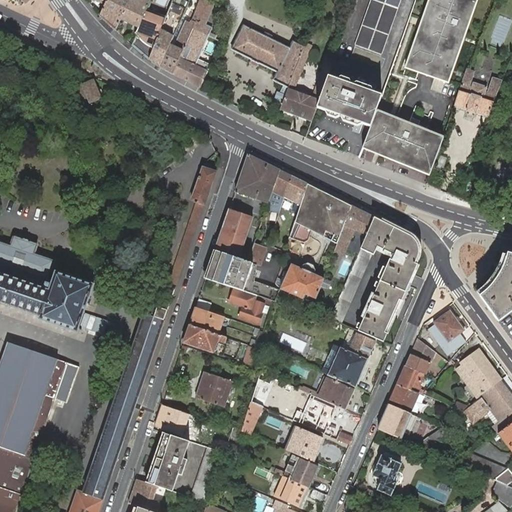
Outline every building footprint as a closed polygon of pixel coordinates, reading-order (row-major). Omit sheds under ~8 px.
[(107,0),(105,4),(100,16),(116,30),(121,19),(130,0),(107,0)] [(130,0),(121,19),(138,28),(141,20),(147,9),(150,1),(147,0),(130,0)] [(160,66),(169,45),(173,37),(189,2),(183,0),(172,0),(161,31),(160,32),(149,59),(160,66)] [(216,2),(211,0),(199,0),(192,19),(192,20),(196,22),(193,28),(209,36),(215,38),(217,36),(210,33),(213,27),(206,24),(216,2)] [(371,0),(356,45),(381,55),(400,0),(371,0)] [(477,0),(429,0),(406,67),(449,82),(477,0)] [(138,33),(132,45),(142,53),(149,59),(160,32),(165,18),(147,9),(141,20),(138,28),(136,32),(138,33)] [(183,52),(193,28),(196,22),(192,20),(192,19),(187,17),(175,45),(176,48),(169,45),(160,66),(173,74),(180,58),(183,52)] [(289,84),(304,47),(293,41),(290,48),(244,25),(232,49),(251,59),(252,59),(252,60),(259,63),(260,63),(277,72),(273,80),(284,85),(280,93),(277,92),(274,102),(282,105),(289,84)] [(208,39),(220,44),(221,41),(215,38),(209,36),(193,28),(183,52),(180,58),(173,74),(185,80),(198,87),(206,69),(202,67),(200,66),(196,64),(208,39)] [(308,41),(306,41),(306,43),(304,47),(289,84),(282,105),(280,110),(312,121),(316,107),(328,76),(333,63),(326,60),(312,98),(309,97),(310,97),(309,96),(311,91),(310,89),(303,87),(301,87),(300,93),(299,92),(298,93),(295,92),(305,64),(312,45),(307,44),(308,41)] [(381,55),(356,45),(351,58),(377,67),(381,55)] [(328,54),(326,60),(333,63),(335,56),(328,54)] [(474,72),(467,69),(465,75),(464,78),(462,83),(460,91),(455,107),(466,110),(467,110),(467,111),(468,111),(474,113),(476,114),(476,113),(476,114),(488,117),(493,102),(502,81),(492,78),(488,93),(485,92),(486,87),(473,83),(472,88),(469,87),(474,72)] [(454,81),(462,83),(464,78),(465,75),(457,73),(454,81)] [(336,79),(328,76),(316,107),(325,111),(340,116),(341,116),(348,119),(362,124),(371,127),(376,112),(382,96),(374,93),(367,90),(353,85),(351,85),(336,79)] [(82,84),(90,104),(103,99),(94,79),(82,84)] [(372,150),(430,176),(433,167),(444,139),(376,112),(371,127),(366,139),(366,140),(363,147),(372,150)] [(235,192),(268,204),(272,192),(280,170),(248,154),(235,192)] [(216,171),(217,167),(208,164),(206,167),(205,167),(194,200),(199,202),(205,204),(216,171)] [(430,176),(429,180),(437,183),(442,185),(446,174),(441,172),(442,170),(433,167),(430,176)] [(291,176),(280,170),(272,192),(268,204),(267,206),(277,210),(281,196),(284,197),(291,176)] [(307,184),(291,176),(284,197),(295,203),(300,206),(307,184)] [(323,192),(307,184),(300,206),(290,237),(304,242),(307,241),(310,231),(337,245),(342,234),(345,225),(352,206),(323,192)] [(160,318),(165,320),(205,204),(199,202),(160,318)] [(355,248),(360,250),(363,243),(367,235),(374,217),(352,206),(345,225),(342,234),(337,245),(334,252),(343,255),(351,237),(354,230),(361,232),(358,241),(355,248)] [(227,215),(215,250),(238,258),(252,217),(229,210),(227,215)] [(367,235),(363,243),(360,250),(372,255),(373,256),(375,250),(391,257),(372,301),(369,299),(361,317),(364,318),(358,331),(384,342),(387,334),(385,332),(399,300),(401,301),(417,264),(415,263),(418,257),(418,256),(419,254),(419,253),(419,251),(419,250),(419,249),(418,247),(418,246),(418,245),(417,244),(417,242),(416,241),(415,240),(414,239),(413,238),(413,237),(412,237),(411,236),(410,235),(408,234),(374,217),(367,235)] [(0,303),(40,317),(40,319),(78,332),(94,284),(56,272),(51,270),(55,260),(35,253),(38,246),(37,243),(15,236),(14,238),(11,245),(0,241),(0,303)] [(255,244),(248,262),(253,264),(256,265),(261,266),(264,257),(267,248),(258,245),(255,244)] [(238,258),(215,250),(206,279),(235,289),(243,291),(253,264),(248,262),(238,258)] [(360,250),(333,313),(331,316),(333,319),(342,324),(372,255),(360,250)] [(480,296),(498,321),(511,310),(511,254),(507,253),(507,256),(506,259),(505,261),(504,264),(503,267),(501,270),(500,272),(499,275),(497,277),(495,280),(494,282),(492,284),(490,286),(488,288),(486,290),(484,292),(482,294),(480,296)] [(286,277),(284,281),(281,289),(286,291),(303,299),(307,301),(314,304),(316,299),(324,278),(314,274),(316,270),(314,266),(308,263),(303,265),(302,269),(292,264),(286,277)] [(253,264),(243,291),(257,296),(273,301),(275,302),(281,289),(255,281),(256,265),(253,264)] [(257,296),(243,291),(235,289),(230,303),(243,308),(240,317),(259,324),(266,304),(256,300),(257,296)] [(305,305),(307,301),(303,299),(286,291),(284,296),(305,305)] [(266,304),(272,306),(273,301),(257,296),(256,300),(266,304)] [(198,300),(196,308),(208,312),(211,304),(198,300)] [(196,308),(190,325),(219,335),(225,318),(208,312),(196,308)] [(431,327),(428,329),(437,342),(439,340),(444,346),(465,331),(450,310),(430,325),(431,327)] [(99,511),(165,320),(160,318),(149,314),(144,312),(88,478),(83,493),(78,491),(70,511),(99,511)] [(253,333),(254,328),(242,324),(240,330),(253,333)] [(190,325),(184,343),(201,349),(201,347),(204,348),(203,350),(213,353),(218,341),(225,343),(227,338),(219,335),(190,325)] [(255,347),(260,331),(260,329),(256,328),(251,345),(255,347)] [(258,350),(259,345),(264,332),(260,331),(255,347),(251,345),(250,348),(249,347),(245,358),(243,366),(252,369),(258,350)] [(324,368),(322,372),(328,375),(329,375),(356,387),(368,360),(376,342),(356,333),(348,351),(340,348),(334,345),(332,349),(338,352),(330,370),(324,368)] [(435,352),(418,338),(411,355),(406,366),(417,371),(424,374),(425,374),(430,363),(435,352)] [(34,459),(35,458),(55,399),(45,396),(58,359),(9,342),(0,367),(0,486),(22,494),(34,460),(34,459)] [(449,363),(461,348),(456,344),(448,353),(443,348),(438,354),(449,363)] [(338,352),(332,349),(324,368),(330,370),(338,352)] [(501,380),(479,350),(461,363),(469,374),(463,378),(477,398),(501,380)] [(45,396),(55,399),(68,363),(58,359),(45,396)] [(417,371),(406,366),(398,384),(409,390),(417,393),(421,386),(419,385),(421,381),(424,374),(417,371)] [(204,371),(195,397),(224,408),(233,382),(204,371)] [(283,382),(260,372),(257,382),(251,402),(261,406),(262,407),(264,408),(266,404),(262,403),(268,385),(263,384),(265,379),(281,386),(283,382)] [(425,374),(424,374),(421,381),(426,384),(429,376),(425,374)] [(346,410),(356,387),(329,375),(321,394),(304,386),(303,388),(300,386),(298,389),(319,398),(346,410)] [(508,389),(501,380),(477,398),(479,400),(469,407),(467,409),(463,412),(457,416),(459,418),(469,411),(473,416),(477,412),(487,405),(508,389)] [(410,414),(418,394),(417,393),(409,390),(398,384),(389,405),(410,414)] [(511,395),(508,389),(487,405),(477,412),(473,416),(469,419),(473,424),(481,417),(487,414),(491,411),(499,422),(511,412),(511,395)] [(280,414),(309,427),(320,402),(295,392),(291,401),(288,408),(287,410),(285,410),(284,413),(281,412),(280,414)] [(286,398),(281,412),(284,413),(285,410),(287,410),(288,408),(291,401),(286,398)] [(261,406),(251,402),(242,431),(245,432),(250,434),(262,407),(261,406)] [(457,402),(455,408),(463,412),(467,409),(469,407),(457,402)] [(400,439),(411,414),(410,414),(389,405),(378,429),(400,439)] [(162,406),(155,427),(178,435),(179,431),(176,430),(181,415),(184,416),(183,418),(188,419),(192,421),(194,416),(162,406)] [(491,411),(487,414),(495,425),(499,422),(491,411)] [(511,412),(499,422),(495,425),(494,426),(499,433),(511,423),(511,412)] [(178,435),(182,436),(183,432),(188,419),(183,418),(184,416),(181,415),(176,430),(179,431),(178,435)] [(511,423),(499,433),(511,450),(511,423)] [(299,428),(295,426),(285,449),(289,451),(290,449),(294,450),(297,442),(294,441),(299,428)] [(245,432),(242,431),(233,427),(233,429),(231,435),(242,439),(245,432)] [(334,430),(328,427),(325,433),(331,436),(334,430)] [(289,451),(313,461),(323,438),(299,428),(294,441),(297,442),(294,450),(290,449),(289,451)] [(440,429),(427,438),(436,444),(446,436),(444,434),(441,436),(439,434),(442,431),(440,429)] [(181,438),(190,441),(192,434),(183,432),(182,436),(181,438)] [(166,433),(149,484),(157,486),(173,492),(179,474),(182,476),(187,460),(184,459),(190,441),(181,438),(166,433)] [(350,445),(353,438),(341,433),(338,440),(350,445)] [(436,444),(427,438),(417,446),(446,459),(448,454),(453,456),(456,454),(449,451),(439,447),(436,444)] [(228,443),(225,451),(226,451),(236,455),(239,446),(228,443)] [(207,447),(191,498),(207,503),(224,453),(207,447)] [(462,460),(453,456),(448,454),(446,459),(457,464),(462,460)] [(470,454),(462,460),(457,464),(494,480),(508,469),(470,454)] [(309,487),(310,488),(319,466),(293,455),(291,459),(289,465),(286,472),(285,473),(277,469),(272,467),(270,471),(283,476),(284,476),(289,478),(309,487)] [(382,480),(377,490),(391,496),(396,486),(395,484),(393,483),(401,464),(400,463),(400,462),(399,460),(395,458),(392,459),(392,460),(382,455),(373,476),(382,480)] [(511,473),(508,469),(494,480),(507,486),(511,481),(511,473)] [(224,478),(218,475),(214,486),(221,488),(222,485),(224,478)] [(300,508),(309,487),(289,478),(284,476),(283,476),(275,494),(277,495),(276,497),(300,508)] [(231,481),(224,478),(222,485),(229,488),(231,481)] [(137,480),(129,503),(138,507),(149,510),(152,501),(157,503),(159,497),(154,495),(157,486),(149,484),(137,480)] [(0,511),(16,511),(22,494),(0,486),(0,511)] [(325,503),(328,495),(314,489),(311,495),(312,497),(325,503)] [(296,511),(287,508),(288,506),(276,500),(273,507),(274,508),(280,510),(279,511),(296,511)] [(154,511),(157,503),(152,501),(149,510),(154,511)] [(499,501),(485,511),(505,511),(507,511),(499,501)] [(208,504),(208,503),(204,511),(224,511),(225,511),(213,506),(208,504)]
